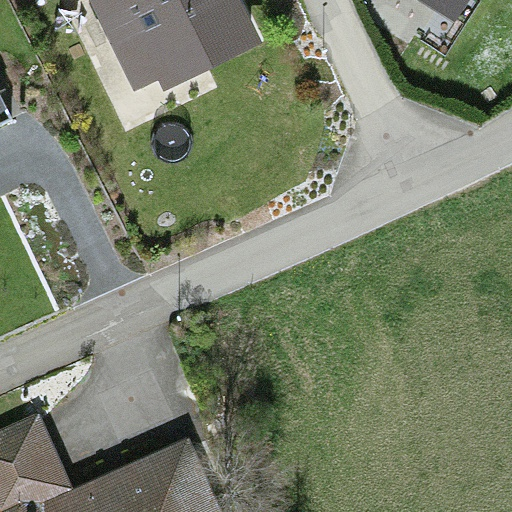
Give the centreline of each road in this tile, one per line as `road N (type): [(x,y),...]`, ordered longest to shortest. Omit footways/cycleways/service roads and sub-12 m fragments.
road 1 (residential): [(409,189),(0,387)]
road 2 (residential): [(409,189),(316,0)]
